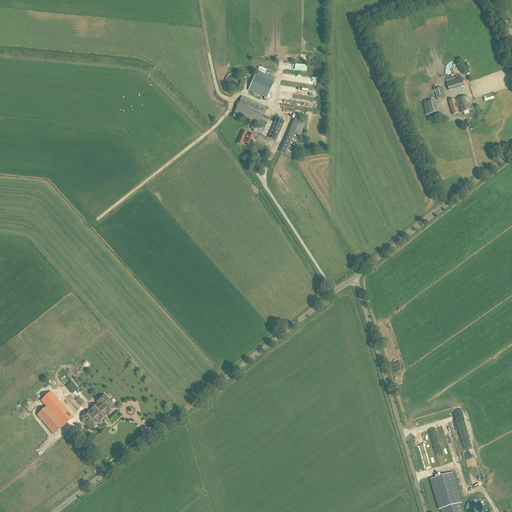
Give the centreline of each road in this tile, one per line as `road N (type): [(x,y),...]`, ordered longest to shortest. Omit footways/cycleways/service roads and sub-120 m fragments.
road 1 (tertiary): [(55,511),(354,277)]
road 2 (unclassified): [(425,511),(354,277)]
road 3 (tertiary): [(354,277),(511,153)]
